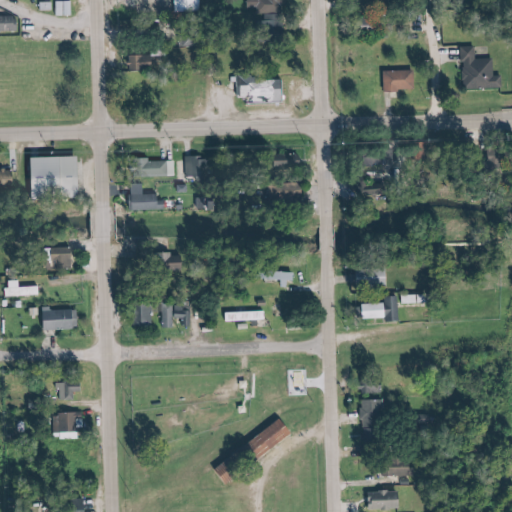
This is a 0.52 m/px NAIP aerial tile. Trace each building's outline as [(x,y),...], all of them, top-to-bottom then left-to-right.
[(59,15),(74,15),(73,0),(68,0),(59,0),(59,15)] [(176,0),(177,11),(203,10),(202,0),(176,0)] [(249,0),(250,8),(259,7),(259,13),(285,12),(284,0),(249,0)] [(54,1),(43,1),(43,9),(54,9),(54,1)] [(0,16),(0,30),(22,30),(21,16),(0,16)] [(478,46),(465,46),(464,88),(504,88),(504,74),(496,74),(496,58),(478,58),(478,46)] [(130,72),(156,72),(155,54),(130,54),(130,72)] [(387,90),(418,90),(418,70),(386,71),(387,90)] [(286,102),(285,76),(239,77),(239,97),(249,97),(250,103),(286,102)] [(392,153),(368,154),(368,165),(393,164),(392,153)] [(31,157),(32,195),(84,193),(83,155),(31,157)] [(187,156),(187,173),(194,173),(193,181),(208,182),(208,180),(215,180),(215,156),(187,156)] [(151,176),(177,175),(176,160),(150,161),(151,176)] [(1,183),(17,184),(18,171),(2,170),(1,183)] [(274,202),(307,200),(306,182),(273,184),(274,202)] [(134,210),(165,209),(165,193),(146,194),(145,183),(133,183),(134,210)] [(75,266),(75,247),(57,247),(58,266),(75,266)] [(391,285),(391,267),(362,267),(361,285),(391,285)] [(289,287),(290,280),(296,280),(297,270),(265,269),(265,279),(283,280),(283,287),(289,287)] [(41,286),(22,286),(22,280),(9,280),(10,296),(42,295),(41,286)] [(389,302),(366,303),(366,318),(389,318),(389,302)] [(178,326),(201,324),(199,303),(146,305),(147,323),(159,322),(159,327),(178,326)] [(46,330),(81,328),(80,308),(45,309),(46,330)] [(228,312),(229,321),(268,320),(268,310),(228,312)] [(382,379),(362,379),(363,392),(383,392),(382,379)] [(58,383),(58,400),(76,399),(76,391),(83,391),(83,382),(58,383)] [(384,399),(363,399),(364,438),(385,438),(384,399)] [(85,411),(61,412),(61,429),(86,428),(85,411)] [(223,466),(237,483),(302,432),(289,415),(223,466)] [(379,461),(378,475),(414,476),(415,463),(379,461)] [(371,490),(371,508),(403,509),(404,491),(371,490)] [(88,511),(87,500),(72,502),(73,511),(68,511),(88,511)]
